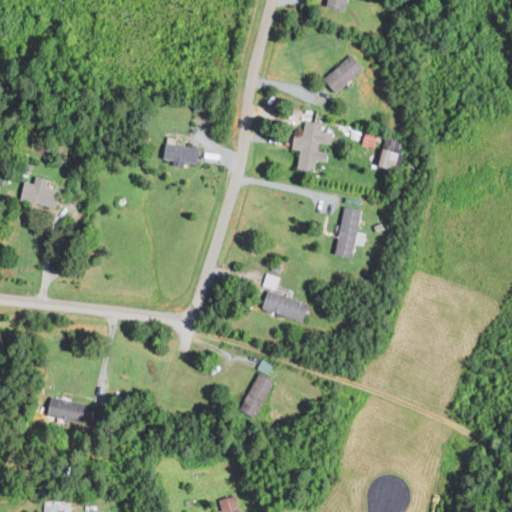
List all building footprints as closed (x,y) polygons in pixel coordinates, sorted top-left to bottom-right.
[(330,0),(329,6),(349,11),(351,0),(330,0)] [(366,67),(353,53),(326,79),(339,93),(366,67)] [(317,170),(319,159),(329,161),(331,151),(320,149),(321,141),(335,143),(337,132),(322,130),(323,122),(308,119),(305,133),(297,132),(294,148),(302,149),(299,167),(317,170)] [(363,144),(375,147),(378,135),(366,132),(363,144)] [(200,164),(203,147),(167,142),(165,157),(175,159),(175,160),(200,164)] [(397,169),(401,151),(384,147),(380,164),(397,169)] [(23,198),(60,207),(64,190),(27,181),(23,198)] [(364,208),(345,205),(337,254),(355,257),(357,243),(367,244),(368,232),(360,231),(364,208)] [(277,289),(281,277),(268,273),(264,285),(277,289)] [(312,302),(270,290),(265,308),(307,320),(312,302)] [(258,369),(270,374),(274,363),(262,358),(258,369)] [(244,404),(261,411),(275,381),(258,373),(244,404)] [(88,423),(91,402),(51,396),(48,417),(88,423)] [(221,499),(225,511),(243,511),(238,494),(221,499)] [(71,511),(72,500),(44,499),(44,511),(71,511)]
